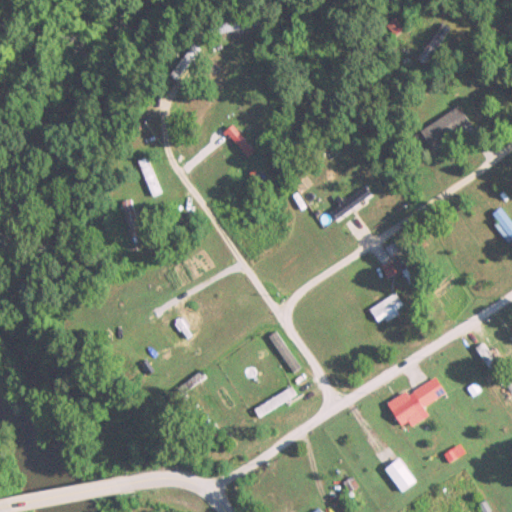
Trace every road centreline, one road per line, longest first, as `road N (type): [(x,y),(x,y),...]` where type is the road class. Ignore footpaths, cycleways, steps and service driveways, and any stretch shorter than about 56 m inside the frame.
road 1 (residential): [(339,408),(284,314),(511,146)]
road 2 (residential): [(210,490),(511,291)]
road 3 (residential): [(116,485),(180,481),(210,490),(224,511)]
